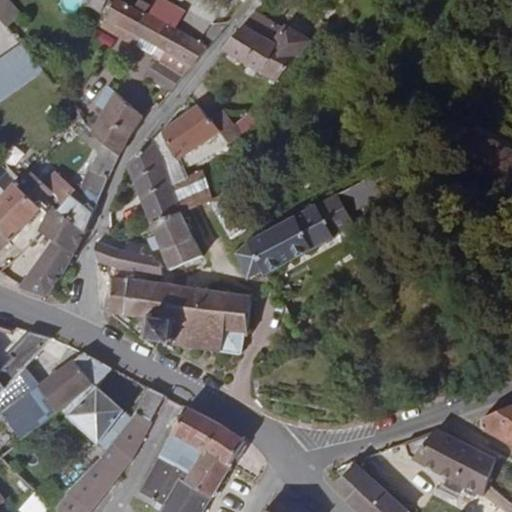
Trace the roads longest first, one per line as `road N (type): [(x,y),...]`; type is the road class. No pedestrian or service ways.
road 1 (residential): [(47,320),(131,152),(260,0)]
road 2 (tertiary): [(47,320),(106,342),(252,420),(284,454)]
road 3 (residential): [(511,379),(284,454)]
